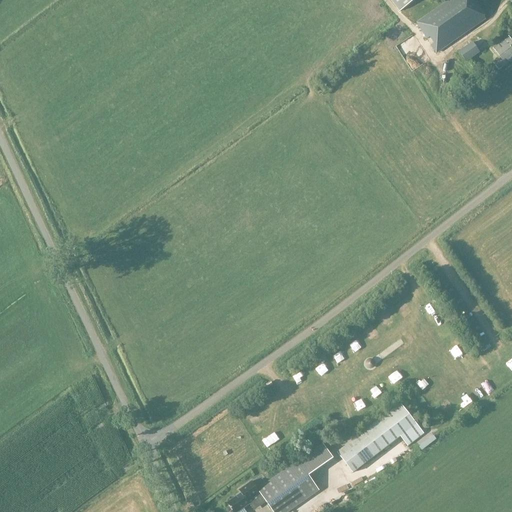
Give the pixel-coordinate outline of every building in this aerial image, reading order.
[(413,0),(389,0),(399,12),(413,0)] [(448,0),(415,23),(436,52),(485,18),(471,0),(448,0)] [(511,44),(504,34),(484,48),(500,69),(511,59),(511,44)] [(458,52),(465,63),(479,53),(472,43),(458,52)] [(366,326),(357,335),(362,340),(371,331),(366,326)] [(299,387),(308,385),(304,372),(295,374),(299,387)] [(407,446),(423,434),(400,404),(336,453),(352,474),(399,437),(407,446)] [(249,425),(258,422),(252,408),(243,411),(249,425)] [(416,442),(420,447),(434,439),(431,433),(416,442)] [(232,511),(237,511),(249,504),(247,501),(259,493),(272,511),(287,511),(318,491),(297,461),(256,489),(251,482),(238,490),(240,493),(226,503),(232,511)]
